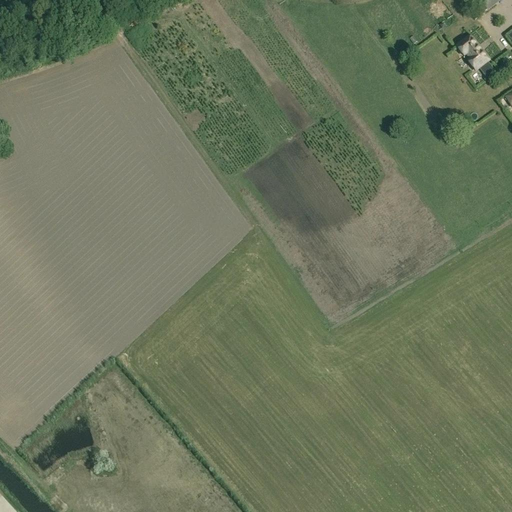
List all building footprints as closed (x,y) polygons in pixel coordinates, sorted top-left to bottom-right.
[(499,0),(484,0),(491,8),(500,1),(499,0)] [(491,61),(471,35),(455,47),(465,59),(467,57),(470,60),(467,62),(476,73),(491,61)] [(409,40),(413,46),(418,42),(413,36),(409,40)] [(507,52),(511,49),(508,42),(503,45),(507,52)] [(493,81),(500,74),(493,67),(486,74),(493,81)]
